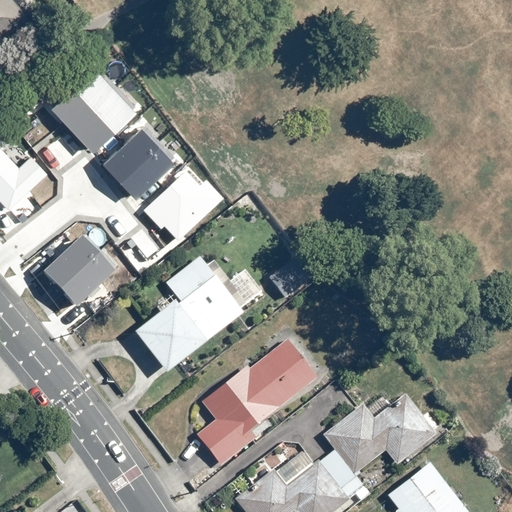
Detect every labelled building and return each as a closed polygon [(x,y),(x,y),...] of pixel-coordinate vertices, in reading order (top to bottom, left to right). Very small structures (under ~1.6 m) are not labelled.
[(0,0),(0,68),(35,42),(21,22),(28,17),(23,10),(32,3),(29,0),(0,0)] [(134,238),(140,234),(137,230),(78,154),(36,187),(63,222),(46,234),(65,260),(81,248),(96,267),(134,238)] [(178,196),(137,230),(140,234),(134,238),(154,263),(214,213),(202,199),(189,210),(178,196)] [(132,305),(148,324),(136,334),(169,374),(206,344),(204,341),(240,312),(237,308),(259,289),(240,266),(226,278),(202,248),(162,281),(132,305)] [(197,435),(222,466),(255,439),(258,442),(321,391),(312,381),(318,376),(286,337),(203,405),(216,420),(197,435)] [(334,511),(348,501),(346,497),(364,483),(356,473),(385,450),(397,464),(423,443),(391,403),(378,413),(366,399),(324,433),(336,448),(316,464),(314,462),(286,484),(274,470),(237,500),(246,511),(334,511)] [(466,511),(429,462),(387,494),(397,508),(391,511),(466,511)] [(0,491),(0,511),(14,501),(4,488),(0,491)]
